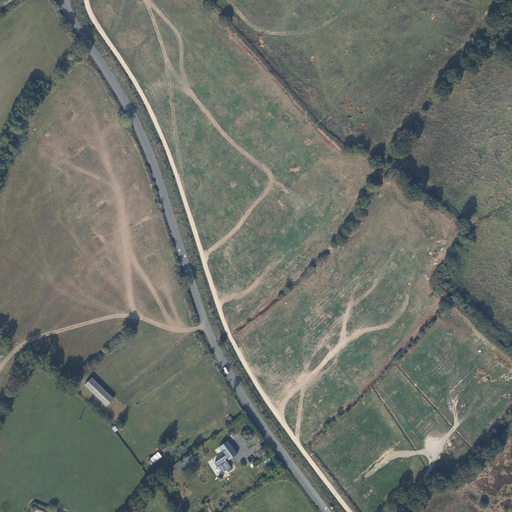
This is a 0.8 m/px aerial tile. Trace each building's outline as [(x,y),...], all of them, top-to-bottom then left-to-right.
[(472,378),(477,372),(471,367),(466,373),(472,378)] [(85,385),(107,408),(115,400),(92,378),(85,385)] [(489,384),(489,393),(497,393),(497,384),(489,384)] [(444,389),(438,394),(444,400),(450,395),(444,389)] [(416,410),(422,405),(417,399),(411,404),(416,410)] [(481,403),(476,410),(482,414),(487,408),(481,403)] [(412,427),(417,422),(412,416),(407,421),(412,427)] [(430,419),(425,425),(431,430),(436,424),(430,419)] [(472,436),(477,430),(471,425),(466,431),(472,436)] [(219,446),(228,459),(237,453),(228,440),(219,446)] [(149,458),(153,462),(161,455),(158,451),(149,458)] [(193,458),(189,453),(184,455),(188,461),(193,458)] [(260,466),(271,462),(269,458),(259,463),(260,466)] [(182,466),(178,460),(171,465),(175,471),(182,466)] [(219,466),(222,471),(226,468),(228,471),(232,468),(226,461),(219,466)]
